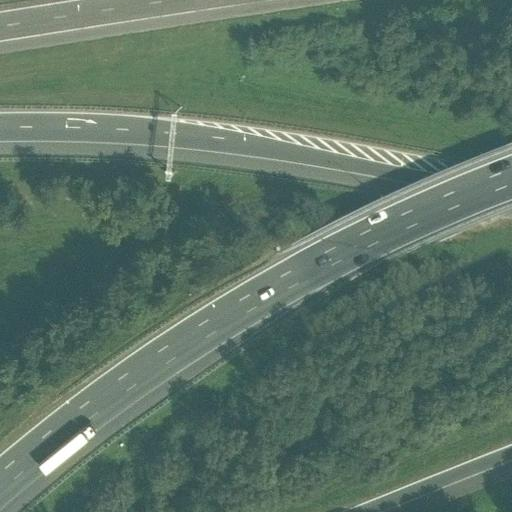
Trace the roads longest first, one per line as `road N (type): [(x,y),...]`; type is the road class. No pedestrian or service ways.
road 1 (motorway): [(0,483),(116,389),(241,306),(511,175)]
road 2 (motorway): [(0,128),(233,144),(511,195)]
road 3 (motorway): [(367,511),(511,457)]
